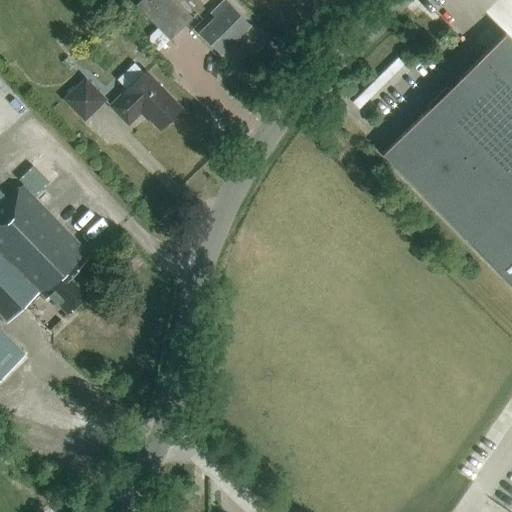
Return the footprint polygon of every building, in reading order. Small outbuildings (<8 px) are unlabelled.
[(191,16),(176,0),(138,0),(135,3),(168,38),(191,16)] [(221,53),(250,25),(225,0),(224,0),(211,13),(216,17),(200,32),(221,53)] [(511,38),(506,33),(383,153),(511,284),(511,38)] [(122,93),(123,94),(110,106),(128,124),(143,109),(161,128),(181,108),(145,71),(122,93)] [(62,98),(84,120),(107,98),(84,76),(62,98)] [(68,313),(93,289),(82,279),(75,271),(89,256),(21,186),(0,206),(0,314),(8,322),(40,291),(46,299),(50,295),(68,313)] [(0,379),(26,355),(0,328),(0,379)]
